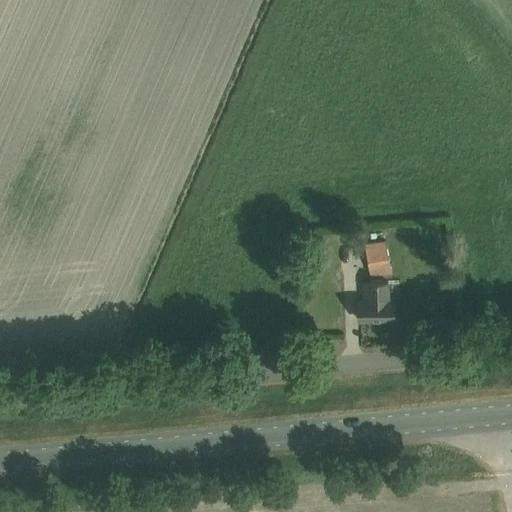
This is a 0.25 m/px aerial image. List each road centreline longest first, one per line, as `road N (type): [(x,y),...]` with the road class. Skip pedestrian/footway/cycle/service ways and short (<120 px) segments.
road 1 (secondary): [(511,415),(0,463)]
road 2 (unclassified): [(0,396),(511,348)]
